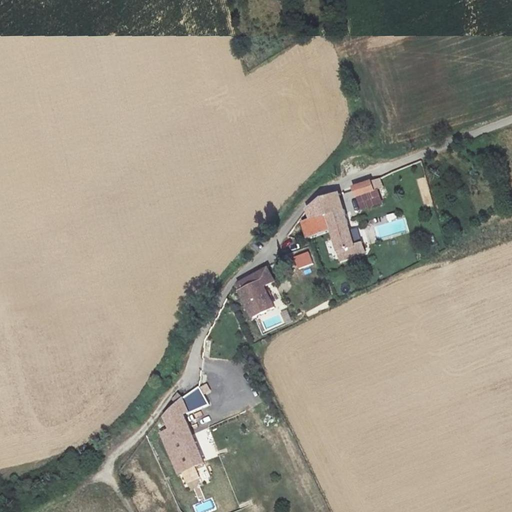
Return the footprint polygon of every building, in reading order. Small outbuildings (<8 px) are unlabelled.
[(378,190),(383,188),(380,179),(354,188),(357,197),(378,190)] [(382,203),(378,190),(357,197),(362,210),(382,203)] [(328,215),(345,210),(341,195),(323,200),(328,215)] [(356,246),(345,210),(328,215),(323,200),(309,211),(313,221),(304,223),(308,238),(332,230),(341,261),(350,258),(350,257),(366,253),(363,244),(356,246)] [(298,270),(314,264),(309,250),(292,256),(298,270)] [(276,282),(268,269),(256,276),(260,283),(262,282),(265,288),(276,282)] [(265,288),(262,282),(260,283),(256,276),(238,285),(254,318),(275,308),(265,288)] [(209,474),(188,425),(183,401),(178,396),(173,400),(178,405),(166,417),(172,431),(163,434),(180,474),(197,467),(201,477),(209,474)]
